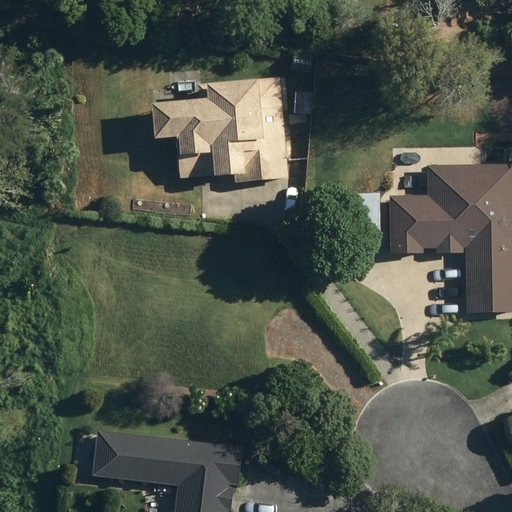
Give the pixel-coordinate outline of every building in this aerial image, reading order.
[(84,2),(83,19),(93,20),(95,3),(84,2)] [(99,25),(81,26),(82,38),(99,38),(99,25)] [(388,32),(387,51),(406,52),(407,33),(388,32)] [(198,108),(146,113),(149,147),(174,145),(177,182),(209,179),(210,185),(235,182),(235,186),(286,182),(277,82),(252,85),(253,87),(202,91),(202,93),(197,94),(198,108)] [(511,105),(483,104),(482,127),(511,128),(511,105)] [(426,171),(427,200),(388,201),(390,257),(421,256),(421,253),(435,252),(435,257),(461,256),(461,252),(464,252),(466,316),(511,315),(511,171),(511,169),(426,171)] [(378,197),(347,197),(347,248),(379,247),(378,197)] [(237,487),(241,448),(181,442),(95,434),(91,478),(177,487),(174,511),(225,511),(228,486),(237,487)]
